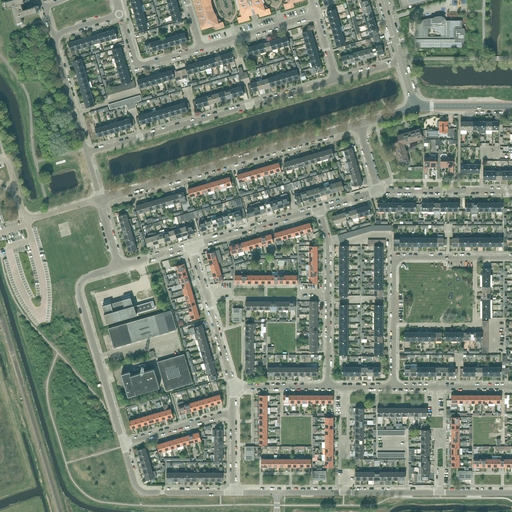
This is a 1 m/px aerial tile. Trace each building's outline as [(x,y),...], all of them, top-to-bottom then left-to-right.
[(10,0),(6,1),(7,8),(11,7),(16,23),(22,21),(21,17),(37,13),(36,6),(31,8),(30,5),(31,5),(31,4),(30,4),(29,0),(10,0)] [(133,8),(141,6),(139,0),(131,2),(133,8)] [(193,0),(201,25),(203,25),(204,28),(214,25),(215,29),(224,27),(222,22),(218,23),(216,16),(213,17),(213,16),(213,15),(214,14),(211,3),(209,3),(208,0),(193,0)] [(238,0),(239,3),(241,2),(243,10),(241,10),(242,16),(237,17),(239,22),(249,19),(248,15),(249,15),(249,16),(250,15),(250,14),(252,14),(253,14),(254,14),(254,13),(256,13),(257,13),(258,13),(258,12),(260,16),(270,13),(269,8),(264,10),(262,4),(260,5),(258,0),(238,0)] [(287,0),(289,3),(284,4),(285,9),(294,6),(292,2),(299,0),(287,0)] [(176,2),(168,4),(170,10),(178,8),(176,2)] [(363,14),(371,11),(370,5),(361,8),(363,14)] [(135,14),(142,12),(141,6),(133,8),(135,14)] [(178,8),(170,10),(172,16),(179,13),(178,8)] [(328,17),(336,15),(334,9),(327,12),(328,17)] [(365,19),(373,17),(371,11),(363,14),(364,17),(362,18),(362,20),(365,19)] [(136,20),(144,17),(142,12),(135,14),(136,20)] [(179,13),(172,16),(173,22),(181,19),(179,13)] [(330,23),(338,21),(336,15),(328,17),(330,23)] [(138,25),(146,23),(144,17),(136,20),(138,25)] [(366,25),(375,23),(373,17),(365,19),(366,25)] [(441,17),(440,17),(439,17),(433,18),(430,18),(423,20),(423,21),(415,21),(415,47),(454,47),(462,47),(462,44),(463,41),(464,39),(465,36),(465,33),(465,31),(464,28),(462,28),(462,21),(446,21),(444,18),(443,18),(442,17),(441,17)] [(332,29),(340,27),(338,21),(330,23),(332,29)] [(140,31),(148,29),(146,23),(138,25),(140,31)] [(368,31),(376,29),(375,23),(366,25),(368,31)] [(370,37),(378,35),(376,29),(368,31),(370,37)] [(111,39),(117,37),(115,30),(109,31),(111,39)] [(304,38),(312,36),(310,30),(302,32),(304,38)] [(105,41),(111,39),(109,31),(103,33),(105,41)] [(100,43),(105,41),(103,33),(97,35),(100,43)] [(181,43),(187,41),(185,33),(179,35),(181,43)] [(335,41),(343,38),(341,33),(333,35),(335,41)] [(94,44),(100,43),(97,35),(92,36),(94,44)] [(175,44),(181,43),(179,35),(173,37),(175,44)] [(88,46),(94,44),(92,36),(86,38),(88,46)] [(306,44),(314,42),(312,36),(304,38),(306,44)] [(283,46),(289,44),(287,37),(281,38),(282,42),(283,46)] [(82,48),(88,46),(86,38),(80,40),(82,48)] [(164,48),(170,46),(167,38),(161,40),(164,48)] [(337,47),(345,44),(343,38),(335,41),(337,47)] [(76,49),(82,48),(80,40),(74,42),(76,49)] [(158,49),(164,48),(161,40),(156,42),(158,49)] [(278,48),(277,44),(275,40),(270,42),(271,46),(272,50),(278,48)] [(71,51),(76,49),(74,42),(68,43),(71,51)] [(272,50),(271,46),(270,42),(264,43),(265,47),(266,51),(272,50)] [(308,50),(315,48),(314,42),(306,44),(308,50)] [(146,53),(152,51),(150,43),(144,45),(146,53)] [(266,51),(265,47),(264,43),(258,45),(259,49),(260,53),(266,51)] [(260,53),(259,49),(258,45),(252,47),(253,50),(255,55),(260,53)] [(381,45),(378,46),(377,45),(375,45),(375,47),(376,50),(378,55),(384,53),(381,45)] [(114,56),(122,54),(120,47),(112,50),(114,56)] [(255,55),(253,50),(252,47),(247,48),(249,56),(255,55)] [(378,55),(376,50),(375,47),(369,48),(371,52),(372,57),(378,55)] [(243,58),(249,56),(247,48),(240,50),(241,51),(242,57),(243,58)] [(309,56),(317,54),(315,48),(308,50),(309,56)] [(372,57),(371,52),(369,48),(364,50),(365,54),(366,58),(372,57)] [(366,58),(365,54),(364,50),(358,52),(359,55),(360,60),(366,58)] [(360,60),(359,55),(358,52),(352,53),(353,57),(355,62),(360,60)] [(355,62),(353,57),(352,53),(346,55),(347,59),(349,63),(355,62)] [(228,62),(227,58),(226,54),(220,56),(221,60),(222,64),(228,62)] [(349,63),(347,59),(346,55),(341,57),(343,65),(349,63)] [(222,64),(221,60),(220,56),(214,58),(216,62),(217,66),(222,64)] [(217,66),(216,62),(214,58),(209,60),(210,64),(211,67),(217,66)] [(75,67),(82,65),(81,59),(73,61),(75,67)] [(117,67),(125,65),(123,59),(116,61),(117,67)] [(313,67),(320,65),(319,59),(311,62),(313,67)] [(205,69),(204,65),(203,61),(197,63),(198,67),(199,71),(205,69)] [(199,71),(198,67),(197,63),(191,65),(192,69),(194,72),(199,71)] [(76,73),(84,71),(82,65),(75,67),(76,73)] [(119,73),(127,71),(125,65),(117,67),(119,73)] [(194,72),(192,69),(191,65),(185,66),(186,69),(188,74),(194,72)] [(314,73),(322,71),(320,65),(313,67),(314,73)] [(189,78),(188,74),(186,69),(180,71),(181,75),(182,80),(189,78)] [(174,78),(173,73),(172,70),(166,72),(167,76),(168,80),(174,78)] [(293,80),(299,78),(297,70),(291,72),(293,80)] [(78,79),(86,76),(84,71),(76,73),(78,79)] [(121,79),(129,77),(127,71),(119,73),(121,79)] [(182,80),(181,75),(180,71),(173,73),(174,78),(175,82),(182,80)] [(168,80),(167,76),(166,72),(160,74),(162,78),(163,81),(168,80)] [(287,81),(293,80),(291,72),(285,73),(287,81)] [(281,83),(287,81),(285,73),(279,75),(281,83)] [(163,81),(162,78),(160,74),(155,75),(156,80),(157,83),(163,81)] [(157,83),(156,80),(155,75),(149,77),(150,81),(151,85),(157,83)] [(276,85),(281,83),(279,75),(273,77),(276,85)] [(80,84),(88,82),(86,76),(78,79),(80,84)] [(130,83),(130,82),(129,77),(121,79),(122,85),(123,85),(126,84),(128,83),(130,83)] [(151,85),(150,81),(149,77),(143,79),(144,83),(145,87),(151,85)] [(270,86),(276,85),(273,77),(268,79),(270,86)] [(145,87),(144,83),(143,79),(137,80),(139,88),(145,87)] [(264,88),(270,86),(268,79),(262,80),(264,88)] [(258,90),(264,88),(262,80),(256,82),(258,90)] [(81,90),(89,88),(88,82),(80,84),(81,90)] [(252,92),(258,90),(256,82),(250,84),(250,85),(252,91),(252,92)] [(244,94),(244,93),(242,87),(242,86),(236,88),(238,96),(244,94)] [(83,96),(91,94),(89,88),(81,90),(83,96)] [(232,98),(238,96),(236,88),(230,90),(232,98)] [(226,99),(232,98),(230,90),(224,91),(226,99)] [(220,101),(226,99),(224,91),(218,93),(220,101)] [(215,103),(220,101),(218,93),(212,95),(215,103)] [(85,102),(93,100),(91,94),(83,96),(85,102)] [(209,104),(215,103),(212,95),(207,96),(209,104)] [(203,106),(209,104),(207,96),(201,98),(203,106)] [(201,98),(195,100),(195,101),(197,107),(197,108),(203,106),(201,98)] [(92,106),(94,105),(93,100),(85,102),(86,108),(92,106)] [(187,111),(187,110),(185,104),(185,103),(179,104),(180,106),(181,112),(187,111)] [(181,112),(180,106),(179,104),(173,106),(176,114),(181,112)] [(176,114),(173,106),(168,108),(170,116),(176,114)] [(164,117),(170,116),(168,108),(162,109),(164,117)] [(158,119),(164,117),(162,109),(156,111),(158,119)] [(153,121),(158,119),(156,111),(150,113),(153,121)] [(147,122),(153,121),(150,113),(144,115),(147,122)] [(141,124),(147,122),(144,115),(139,116),(139,117),(141,123),(141,124)] [(132,127),(132,126),(130,120),(130,119),(124,121),(126,128),(132,127)] [(121,130),(126,128),(124,121),(118,122),(121,130)] [(453,129),(447,129),(447,121),(439,121),(439,122),(438,122),(437,123),(436,125),(437,126),(438,127),(439,127),(439,131),(432,131),(432,129),(426,130),(427,134),(427,136),(428,137),(438,137),(438,134),(442,134),(442,132),(447,132),(447,136),(450,136),(450,137),(453,137),(453,129)] [(115,132),(121,130),(118,122),(112,124),(115,132)] [(109,133),(115,132),(112,124),(107,126),(109,133)] [(103,135),(109,133),(107,126),(101,127),(103,135)] [(97,137),(103,135),(101,127),(95,129),(97,137)] [(412,142),(422,139),(419,129),(409,132),(409,133),(407,133),(407,132),(397,135),(398,140),(397,142),(392,143),(395,154),(396,153),(397,155),(396,155),(399,166),(409,163),(406,153),(407,152),(407,150),(406,150),(405,148),(406,148),(408,144),(407,143),(410,143),(410,144),(413,143),(412,142)] [(345,157),(353,154),(351,148),(343,151),(345,157)] [(328,158),(334,157),(332,149),(325,150),(328,158)] [(322,160),(328,158),(325,150),(320,152),(322,160)] [(316,162),(322,160),(320,152),(314,154),(316,162)] [(310,164),(316,162),(314,154),(308,156),(310,164)] [(347,163),(355,160),(353,154),(345,157),(347,163)] [(304,165),(310,164),(308,156),(302,157),(304,165)] [(298,167),(304,165),(302,157),(296,159),(298,167)] [(292,169),(298,167),(296,159),(290,161),(292,169)] [(349,168),(357,166),(355,160),(347,163),(349,168)] [(286,171),(292,169),(290,161),(284,163),(286,171)] [(275,172),(281,170),(279,163),(273,164),(275,172)] [(269,174),(275,172),(273,164),(267,166),(269,174)] [(263,176),(269,174),(267,166),(261,168),(263,176)] [(351,174),(359,172),(357,166),(349,168),(351,174)] [(257,177),(263,176),(261,168),(255,170),(257,177)] [(251,179),(257,177),(255,170),(249,171),(251,179)] [(245,181),(251,179),(249,171),(243,173),(245,181)] [(352,180),(360,178),(359,172),(351,174),(352,180)] [(239,183),(245,181),(243,173),(237,175),(239,183)] [(226,187),(232,185),(229,177),(223,179),(226,187)] [(354,186),(362,184),(360,178),(352,180),(354,186)] [(220,188),(226,187),(223,179),(217,180),(220,188)] [(214,190),(220,188),(217,180),(211,182),(214,190)] [(338,191),(344,189),(341,181),(335,183),(338,191)] [(208,192),(214,190),(211,182),(206,184),(208,192)] [(332,193),(338,191),(335,183),(329,185),(332,193)] [(202,194),(208,192),(206,184),(200,186),(202,194)] [(326,195),(332,193),(329,185),(324,186),(326,195)] [(196,195),(202,194),(200,186),(194,187),(196,195)] [(320,196),(326,195),(324,186),(318,188),(320,196)] [(190,197),(196,195),(194,187),(188,189),(190,197)] [(314,198),(320,196),(318,188),(312,190),(314,198)] [(303,201),(300,193),(299,189),(297,190),(298,194),(294,195),(297,203),(303,201)] [(309,200),(314,198),(312,190),(306,191),(309,200)] [(303,201),(309,200),(306,191),(300,193),(303,201)] [(180,202),(186,200),(183,192),(177,194),(180,202)] [(174,203),(180,202),(177,194),(171,195),(174,203)] [(168,205),(174,203),(171,195),(165,197),(168,205)] [(162,207),(168,205),(165,197),(159,199),(162,207)] [(284,207),(290,205),(287,197),(281,199),(284,207)] [(156,209),(162,207),(159,199),(153,201),(156,209)] [(278,209),(284,207),(281,199),(276,200),(278,209)] [(272,210),(278,209),(276,200),(270,202),(272,210)] [(150,210),(156,209),(153,201),(148,202),(150,210)] [(144,212),(150,210),(148,202),(142,204),(144,212)] [(267,212),(272,210),(270,202),(264,204),(267,212)] [(138,214),(144,212),(142,204),(135,206),(138,214)] [(261,214),(267,212),(264,204),(258,205),(261,214)] [(255,215),(261,214),(258,205),(253,207),(255,215)] [(364,215),(370,213),(368,206),(362,207),(364,215)] [(249,217),(255,215),(253,207),(247,209),(249,217)] [(358,217),(364,215),(362,207),(356,209),(358,217)] [(352,219),(358,217),(356,209),(350,211),(352,219)] [(236,221),(242,219),(240,211),(234,213),(236,221)] [(346,220),(352,219),(350,211),(344,213),(346,220)] [(230,223),(236,221),(234,213),(228,214),(230,223)] [(340,222),(346,220),(344,213),(338,214),(340,222)] [(120,222),(128,220),(126,214),(118,216),(120,222)] [(224,224),(230,223),(228,214),(222,216),(224,224)] [(334,224),(340,222),(338,214),(332,216),(333,220),(332,220),(333,224),(334,223),(334,224)] [(219,226),(224,224),(222,216),(216,218),(219,226)] [(213,228),(219,226),(216,218),(210,219),(213,228)] [(207,229),(213,228),(210,219),(205,221),(207,229)] [(122,228),(130,226),(128,220),(120,222),(122,228)] [(201,231),(207,229),(205,221),(199,223),(201,231)] [(312,231),(312,229),(310,223),(304,224),(306,232),(312,231)] [(300,234),(306,232),(304,224),(298,226),(300,234)] [(188,235),(194,233),(192,225),(186,227),(188,235)] [(123,234),(131,232),(130,226),(122,228),(123,234)] [(294,236),(300,234),(298,226),(292,228),(294,236)] [(182,237),(188,235),(186,227),(180,228),(182,237)] [(177,238),(182,237),(180,228),(174,230),(177,238)] [(288,238),(294,236),(292,228),(286,230),(288,238)] [(168,232),(165,233),(164,229),(162,230),(165,242),(171,240),(168,232)] [(159,243),(165,242),(162,230),(159,231),(160,234),(157,235),(159,243)] [(171,240),(177,238),(174,230),(168,232),(171,240)] [(282,239),(288,238),(286,230),(280,231),(282,239)] [(276,241),(282,239),(280,231),(274,233),(276,241)] [(125,240),(133,238),(131,232),(123,234),(125,240)] [(267,244),(273,242),(271,234),(265,236),(267,244)] [(153,245),(159,243),(157,235),(151,237),(153,245)] [(261,246),(267,244),(265,236),(259,238),(261,246)] [(147,247),(153,245),(151,237),(145,238),(147,247)] [(127,246),(135,244),(133,238),(125,240),(127,246)] [(255,247),(261,246),(259,238),(253,239),(255,247)] [(249,249),(255,247),(253,239),(247,241),(249,249)] [(243,251),(249,249),(247,241),(241,243),(243,251)] [(237,252),(243,251),(241,243),(235,244),(237,252)] [(129,252),(137,250),(135,244),(127,246),(129,252)] [(231,254),(237,252),(235,244),(229,246),(231,254)] [(208,260),(216,257),(214,251),(206,253),(208,260)] [(210,266),(218,263),(216,257),(208,260),(210,266)] [(212,271),(220,269),(218,263),(210,266),(212,271)] [(178,272),(186,270),(184,264),(176,266),(178,272)] [(213,277),(221,275),(220,269),(212,271),(213,277)] [(179,278),(187,276),(186,270),(178,272),(179,278)] [(215,283),(223,281),(221,275),(213,277),(215,283)] [(181,284),(189,282),(187,276),(179,278),(181,284)] [(183,290),(191,288),(189,282),(181,284),(183,290)] [(185,296),(193,294),(191,288),(183,290),(185,296)] [(186,302),(194,300),(193,294),(185,296),(186,302)] [(102,306),(105,314),(104,314),(107,323),(137,315),(136,313),(140,312),(155,308),(153,301),(138,305),(134,306),(134,305),(133,305),(131,297),(130,297),(122,300),(111,304),(111,303),(102,306)] [(188,308),(196,305),(194,300),(186,302),(188,308)] [(190,314),(198,311),(196,305),(188,308),(190,314)] [(168,332),(174,330),(177,330),(171,310),(163,313),(168,332)] [(192,320),(200,318),(198,311),(190,314),(192,320)] [(160,334),(162,334),(168,332),(163,313),(155,315),(160,334)] [(152,337),(154,336),(160,334),(155,315),(147,317),(152,337)] [(143,339),(152,337),(147,317),(137,320),(143,339)] [(133,342),(143,339),(137,320),(127,323),(133,342)] [(124,345),(133,342),(127,323),(118,326),(124,345)] [(196,333),(204,331),(202,325),(194,327),(196,333)] [(114,348),(124,345),(118,326),(108,328),(114,348)] [(194,340),(197,339),(205,337),(204,331),(196,333),(192,334),(194,340)] [(199,345),(207,343),(205,337),(197,339),(199,345)] [(201,351),(209,349),(207,343),(199,345),(201,351)] [(203,357),(210,355),(209,349),(201,351),(203,357)] [(183,386),(193,383),(184,354),(175,357),(183,386)] [(212,361),(211,356),(210,355),(203,357),(204,363),(212,361)] [(175,357),(166,359),(174,388),(183,386),(175,357)] [(166,359),(157,362),(166,391),(174,388),(166,359)] [(206,369),(214,367),(212,361),(204,363),(206,369)] [(208,375),(216,373),(214,367),(206,369),(208,375)] [(160,387),(154,369),(131,375),(130,371),(121,374),(125,385),(128,397),(160,387)] [(210,381),(217,379),(216,373),(208,375),(210,381)] [(216,404),(222,402),(220,394),(214,396),(216,404)] [(210,406),(216,404),(214,396),(208,398),(210,406)] [(204,408),(210,406),(208,398),(202,400),(204,408)] [(198,409),(204,408),(202,400),(196,401),(198,409)] [(192,411),(198,409),(196,401),(190,403),(192,411)] [(186,413),(192,411),(190,403),(184,405),(186,413)] [(180,415),(186,413),(184,405),(178,407),(180,415)] [(167,418),(173,417),(171,409),(165,410),(167,418)] [(161,420),(167,418),(165,410),(159,412),(161,420)] [(155,422),(161,420),(159,412),(153,414),(155,422)] [(149,424),(155,422),(153,414),(147,416),(149,424)] [(143,425),(149,424),(147,416),(141,417),(143,425)] [(137,427),(143,425),(141,417),(135,419),(137,427)] [(131,429),(137,427),(135,419),(129,421),(131,429)] [(195,442),(201,440),(199,432),(193,434),(195,442)] [(189,444),(195,442),(193,434),(187,436),(189,444)] [(183,445),(189,444),(187,436),(181,437),(183,445)] [(183,445),(181,437),(175,439),(177,447),(183,445)] [(171,449),(177,447),(175,439),(169,441),(171,449)] [(165,451),(171,449),(169,441),(163,443),(165,451)] [(159,452),(165,451),(163,443),(157,444),(159,452)] [(139,456),(147,454),(145,448),(137,450),(139,456)] [(141,462),(149,460),(147,454),(139,456),(141,462)] [(142,468),(150,466),(149,460),(141,462),(142,468)] [(144,474),(152,472),(150,466),(142,468),(144,474)] [(146,480),(154,478),(152,472),(144,474),(146,480)]
